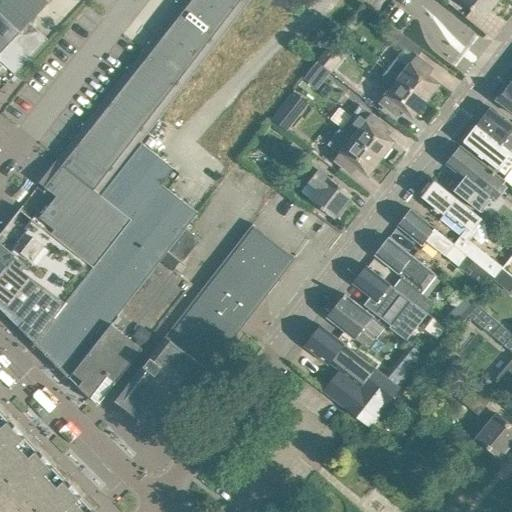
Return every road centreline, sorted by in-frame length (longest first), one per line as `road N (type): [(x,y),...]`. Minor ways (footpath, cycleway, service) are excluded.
road 1 (residential): [(159,500),(511,47)]
road 2 (residential): [(159,500),(0,345)]
